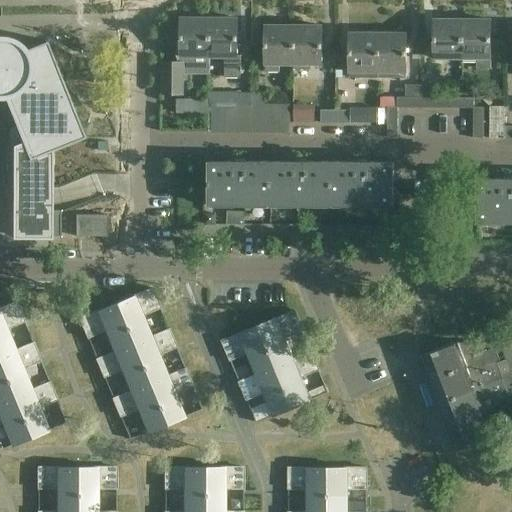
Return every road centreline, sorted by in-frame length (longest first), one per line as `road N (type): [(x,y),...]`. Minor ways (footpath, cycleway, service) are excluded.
road 1 (residential): [(511,162),(464,162),(398,145),(138,145)]
road 2 (residential): [(309,270),(511,266)]
road 3 (residential): [(139,270),(309,270)]
road 4 (residential): [(138,145),(136,0)]
road 5 (residential): [(0,267),(139,270)]
road 6 (residential): [(359,394),(309,270)]
road 7 (residential): [(139,270),(138,145)]
